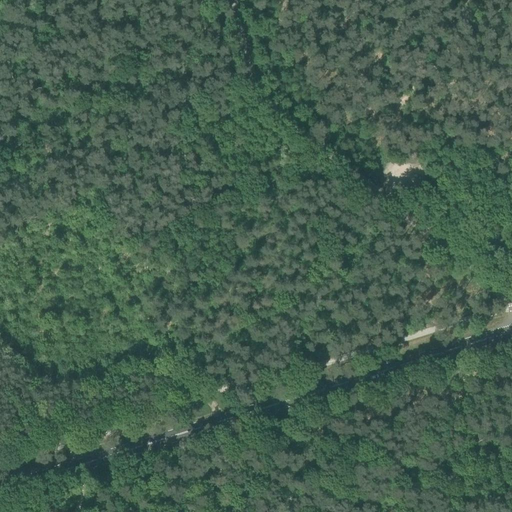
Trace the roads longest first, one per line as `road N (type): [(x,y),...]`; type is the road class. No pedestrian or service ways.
road 1 (primary): [(0,489),(511,331)]
road 2 (unclassified): [(511,301),(263,94),(227,0)]
road 3 (track): [(382,196),(438,137),(463,137),(511,164)]
